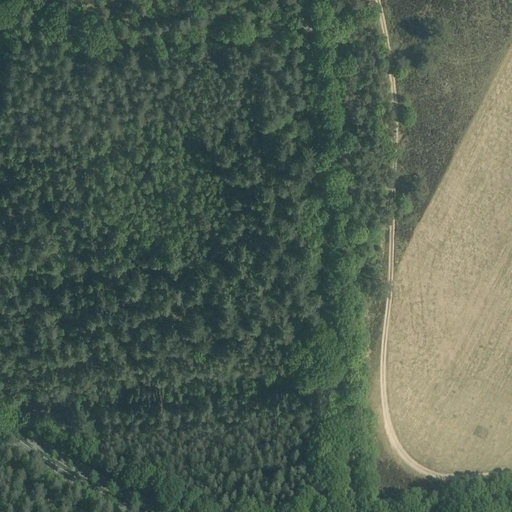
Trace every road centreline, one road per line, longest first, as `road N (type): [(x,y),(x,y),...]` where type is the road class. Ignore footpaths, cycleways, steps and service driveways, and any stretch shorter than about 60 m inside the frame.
road 1 (track): [(511,472),(423,474),(406,464),(390,433),(384,367),(393,93),(377,0)]
road 2 (track): [(309,23),(350,511)]
road 3 (unknown): [(0,346),(336,339)]
road 4 (track): [(0,5),(131,44),(309,23)]
road 5 (secondary): [(164,511),(74,467),(0,417)]
